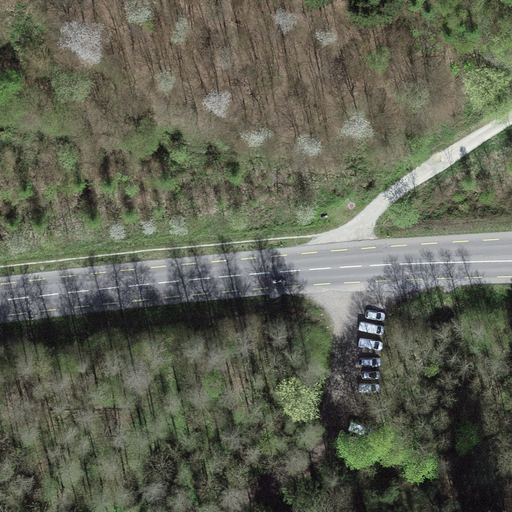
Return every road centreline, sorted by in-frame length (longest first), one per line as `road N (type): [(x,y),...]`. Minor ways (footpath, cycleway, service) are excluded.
road 1 (track): [(511,114),(390,195),(358,230),(341,374),(322,442),(290,483),(237,511)]
road 2 (secondary): [(0,301),(227,276),(511,259)]
